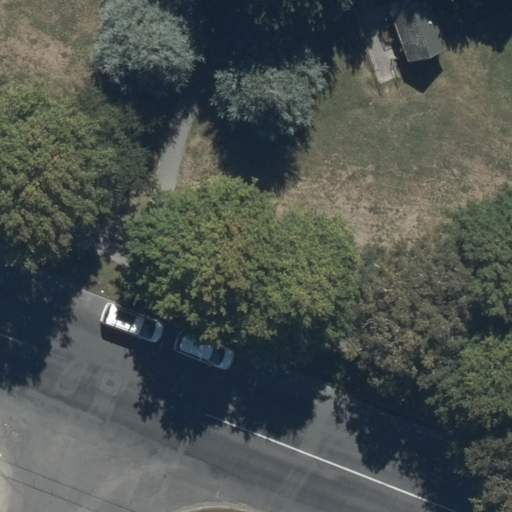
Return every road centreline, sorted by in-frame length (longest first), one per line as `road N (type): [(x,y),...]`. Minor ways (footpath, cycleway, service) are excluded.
road 1 (unclassified): [(118,384),(446,511)]
road 2 (residential): [(69,511),(118,384)]
road 3 (unclassified): [(0,336),(118,384)]
